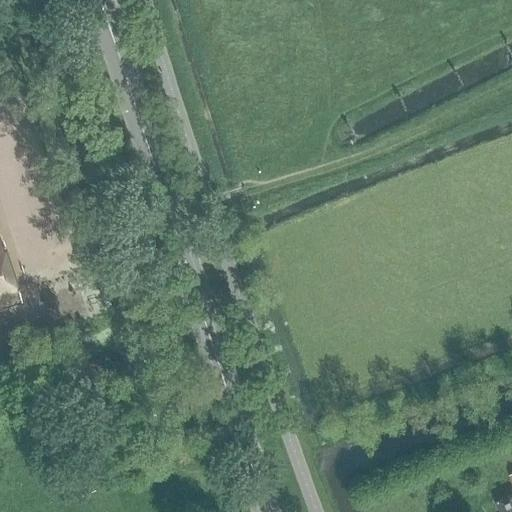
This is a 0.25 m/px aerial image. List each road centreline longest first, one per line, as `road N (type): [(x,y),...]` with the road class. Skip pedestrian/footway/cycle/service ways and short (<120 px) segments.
road 1 (secondary): [(265,511),(95,0)]
road 2 (track): [(168,214),(359,155),(511,80)]
